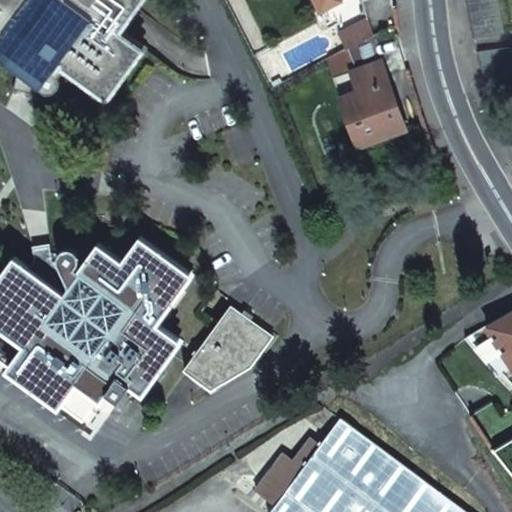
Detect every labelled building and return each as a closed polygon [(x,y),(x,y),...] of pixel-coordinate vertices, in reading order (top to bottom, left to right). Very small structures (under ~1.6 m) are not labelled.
[(0,0),(0,43),(5,37),(11,42),(7,47),(6,51),(5,54),(6,57),(9,60),(12,62),(15,62),(19,60),(22,64),(16,90),(34,94),(36,84),(37,83),(38,82),(42,82),(43,87),(47,91),(50,92),(53,92),(55,92),(58,91),(61,89),(63,86),(63,81),(68,80),(71,80),(75,76),(76,73),(110,98),(145,49),(120,31),(142,0),(0,0)] [(318,0),(323,7),(325,6),(326,8),(342,1),(341,0),(318,0)] [(499,0),(467,0),(471,17),(475,37),(506,32),(499,0)] [(369,22),(340,36),(347,50),(373,37),(369,22)] [(347,50),(329,59),(334,78),(384,60),(375,36),(373,37),(347,50)] [(511,47),(478,51),(485,74),(489,89),(511,85),(511,47)] [(384,60),(334,78),(360,145),(408,128),(384,60)] [(0,284),(0,358),(86,423),(110,390),(122,400),(135,383),(145,390),(181,341),(157,323),(193,276),(143,239),(125,263),(102,246),(83,270),(78,266),(80,264),(82,260),(82,257),(81,253),(79,250),(77,248),(73,246),(70,246),(67,247),(64,249),(61,252),(60,256),(60,259),(60,260),(61,264),(56,261),(54,248),(36,250),(36,256),(36,258),(35,260),(30,267),(19,259),(0,284)] [(233,304),(229,310),(241,318),(245,312),(233,304)] [(241,318),(229,310),(186,370),(213,390),(255,366),(276,335),(245,312),(241,318)] [(511,310),(464,338),(494,378),(510,368),(511,371),(511,370),(511,310)] [(493,403),(471,415),(472,415),(494,449),(511,438),(511,411),(503,417),(493,403)] [(278,504),(271,511),(468,511),(342,418),(305,468),(278,504)] [(511,438),(494,449),(511,471),(511,438)] [(257,489),(278,504),(305,468),(284,452),(257,489)]
